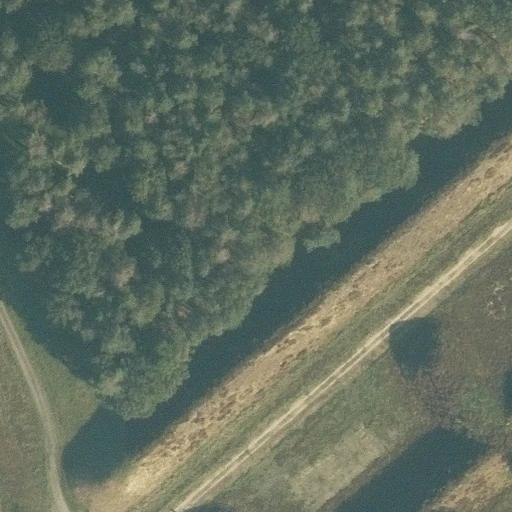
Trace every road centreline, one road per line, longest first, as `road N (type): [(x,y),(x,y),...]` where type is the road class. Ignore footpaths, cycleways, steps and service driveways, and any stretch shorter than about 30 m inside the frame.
road 1 (track): [(169,511),(511,219)]
road 2 (track): [(64,511),(0,350)]
